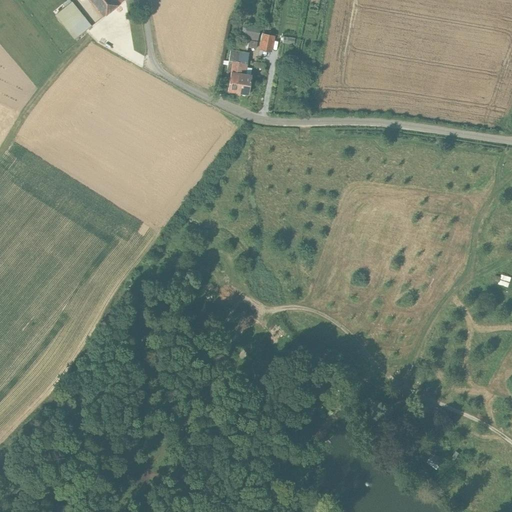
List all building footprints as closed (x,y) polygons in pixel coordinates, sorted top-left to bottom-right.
[(88,0),(103,18),(119,5),(124,0),(88,0)] [(84,18),(71,2),(69,4),(67,1),(63,4),(66,7),(55,15),(67,31),(75,25),(82,34),(91,27),(84,18)] [(242,35),(258,39),(260,28),(244,25),(242,35)] [(276,35),(263,32),(260,49),(272,52),(276,35)] [(248,95),(251,75),(246,74),(249,53),(246,53),(249,40),(242,39),(240,52),(239,51),(235,73),(239,74),(236,93),(248,95)] [(228,92),(236,93),(239,74),(235,73),(239,51),(230,50),(228,62),(223,61),(222,65),(228,66),(226,77),(230,78),(228,92)] [(499,283),(509,286),(511,276),(502,274),(499,283)] [(439,467),(444,457),(432,452),(428,462),(439,467)]
